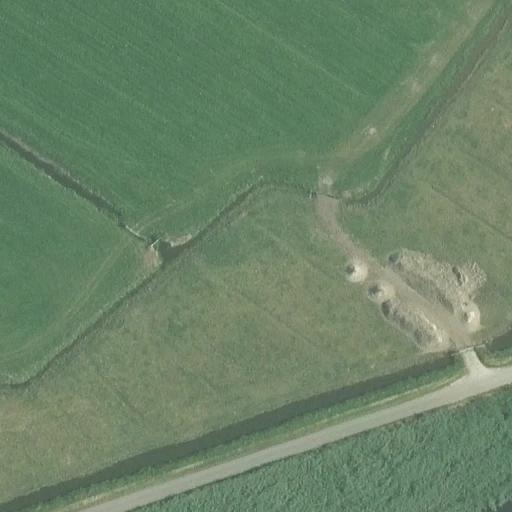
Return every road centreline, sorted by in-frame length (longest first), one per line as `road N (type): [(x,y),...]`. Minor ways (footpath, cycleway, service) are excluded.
road 1 (track): [(488,395),(466,346),(335,243),(324,215),(491,0)]
road 2 (tertiary): [(129,511),(511,388)]
